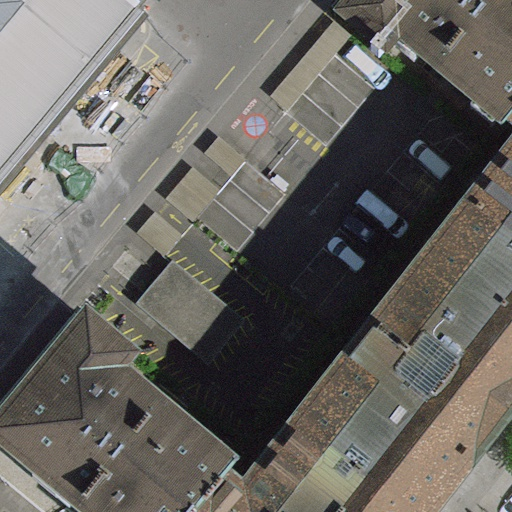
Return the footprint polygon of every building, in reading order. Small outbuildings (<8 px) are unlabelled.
[(148,0),(12,0),(92,65),(148,0)] [(511,118),(511,0),(358,0),(346,15),(387,51),(401,35),(502,120),(511,118)] [(0,18),(0,181),(80,83),(0,18)] [(511,162),(475,207),(511,236),(511,162)] [(248,187),(183,264),(257,326),(321,249),(248,187)] [(511,236),(475,207),(303,428),(406,511),(426,511),(511,403),(511,236)] [(243,322),(175,265),(142,306),(210,362),(243,322)] [(0,436),(93,511),(200,511),(226,482),(224,459),(118,373),(131,358),(92,324),(0,430),(0,436)] [(244,511),(252,501),(226,482),(200,511),(406,511),(303,428),(267,475),(268,487),(276,493),(260,511),(244,511)]
